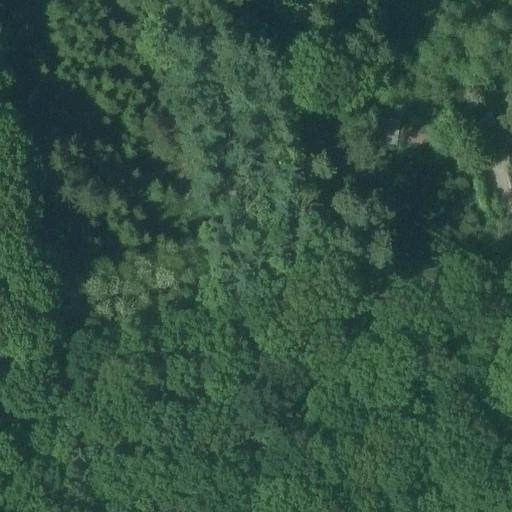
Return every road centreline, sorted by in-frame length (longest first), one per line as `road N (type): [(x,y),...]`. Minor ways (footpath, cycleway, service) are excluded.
road 1 (residential): [(511,268),(0,412)]
road 2 (track): [(77,390),(0,138)]
